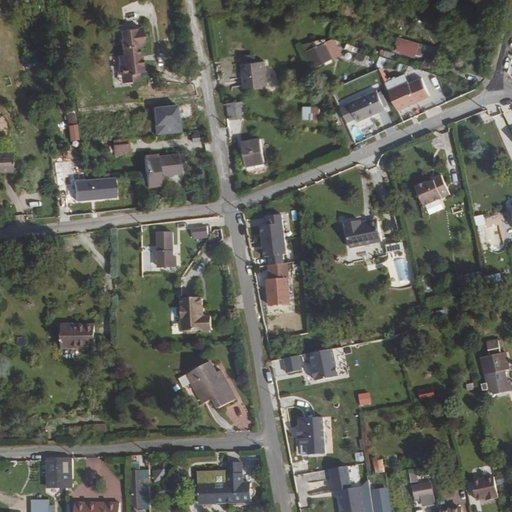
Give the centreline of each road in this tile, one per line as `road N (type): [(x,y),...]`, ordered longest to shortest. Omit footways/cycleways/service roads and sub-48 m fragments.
road 1 (residential): [(230,205),(493,99)]
road 2 (residential): [(271,438),(0,455)]
road 3 (unclassified): [(271,438),(230,205)]
road 4 (residential): [(0,233),(230,205)]
road 5 (unclassified): [(191,1),(230,205)]
